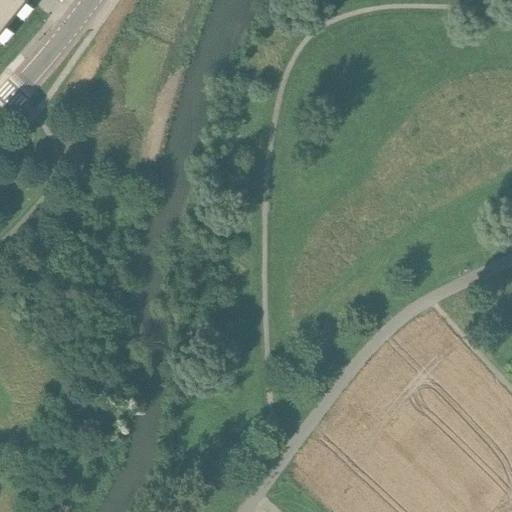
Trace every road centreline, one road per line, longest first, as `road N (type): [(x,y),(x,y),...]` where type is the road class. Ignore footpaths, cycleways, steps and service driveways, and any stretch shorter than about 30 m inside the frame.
road 1 (unclassified): [(248,511),(381,338),(427,301),(511,261)]
road 2 (secondary): [(0,109),(92,0)]
